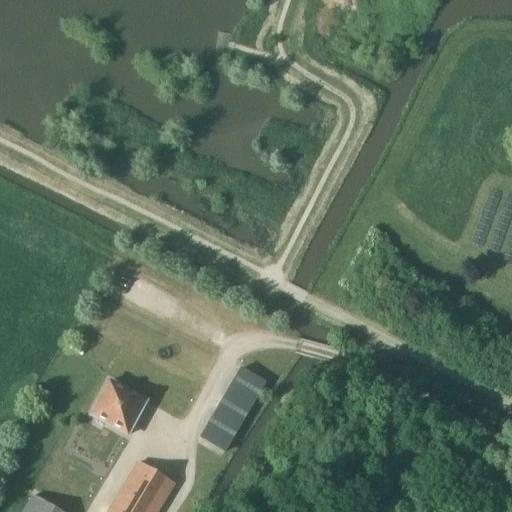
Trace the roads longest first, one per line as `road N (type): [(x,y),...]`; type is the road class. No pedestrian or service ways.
road 1 (track): [(472,511),(387,474),(282,472),(258,484),(238,511)]
road 2 (track): [(511,403),(284,286)]
